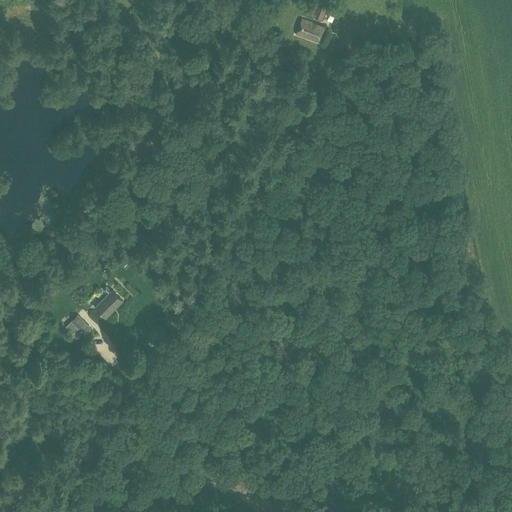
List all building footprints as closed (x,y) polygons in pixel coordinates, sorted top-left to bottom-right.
[(314,16),(322,19),(327,9),(318,5),(314,16)] [(297,34),(320,43),(325,28),(303,20),(297,34)] [(108,269),(102,275),(106,279),(112,273),(108,269)] [(123,300),(111,288),(107,285),(103,290),(108,294),(95,307),(106,317),(123,300)] [(130,291),(135,296),(138,293),(133,288),(130,291)] [(149,288),(140,294),(145,301),(154,294),(149,288)] [(79,328),(85,322),(78,314),(72,321),(73,322),(79,328)] [(85,322),(79,328),(85,334),(91,327),(85,321),(85,322)]
